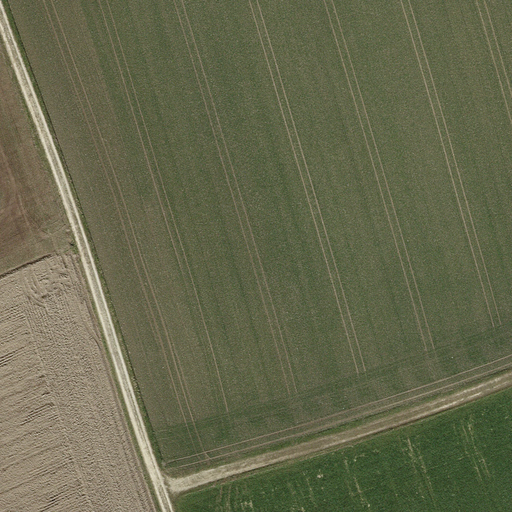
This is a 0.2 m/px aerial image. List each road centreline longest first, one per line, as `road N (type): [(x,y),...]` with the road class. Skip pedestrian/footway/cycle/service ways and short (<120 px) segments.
road 1 (track): [(166,511),(0,6)]
road 2 (track): [(511,376),(159,491)]
